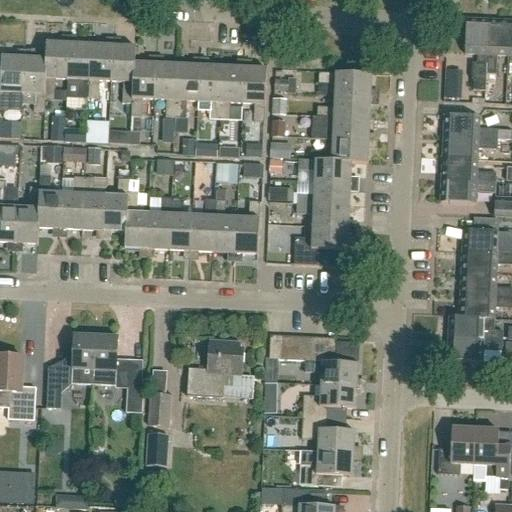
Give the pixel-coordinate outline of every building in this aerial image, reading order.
[(486,93),(486,83),(486,76),(489,22),(467,21),(465,56),(477,57),(477,65),(473,65),(472,70),(474,70),(473,93),(486,93)] [(509,58),(511,23),(489,22),(486,76),(496,76),(497,58),(509,58)] [(68,81),(70,41),(62,40),(62,44),(47,44),(46,60),(47,60),(45,102),(55,102),(56,81),(68,81)] [(89,100),(92,46),(77,45),(78,41),(70,41),(68,81),(67,99),(88,100),(89,100)] [(92,46),(89,100),(99,100),(100,83),(112,84),(114,43),(106,43),(106,47),(92,46)] [(121,43),(114,43),(112,84),(124,84),(123,105),(132,106),(133,106),(134,64),(135,64),(136,48),(121,48),(121,43)] [(0,111),(10,112),(11,105),(22,106),(25,55),(18,55),(17,58),(2,58),(1,78),(0,94),(0,95),(1,95),(0,109),(0,111)] [(34,113),(45,114),(45,102),(47,60),(46,60),(33,59),(33,55),(25,55),(22,106),(35,107),(34,113)] [(297,56),(283,55),(282,73),(296,74),(297,56)] [(155,102),(157,61),(149,61),(149,64),(135,64),(134,64),(133,106),(132,106),(132,118),(142,118),(143,102),(155,102)] [(176,120),(179,66),(164,65),(165,62),(157,61),(155,102),(167,103),(166,120),(176,120)] [(199,104),(201,64),(193,63),(193,67),(179,66),(176,120),(186,121),(187,104),(199,104)] [(199,104),(198,112),(210,113),(210,122),(220,122),(223,68),(208,68),(208,64),(201,64),(199,104)] [(243,106),(245,66),(237,66),(237,69),(223,68),(220,122),(230,123),(231,106),(243,106)] [(245,66),(243,106),(255,107),(254,124),(265,125),(265,108),(267,71),(252,70),(252,66),(245,66)] [(335,98),(375,100),(376,92),(371,92),(371,77),(335,75),(335,76),(319,75),(318,86),(335,87),(335,98)] [(276,82),(276,91),(285,92),(286,83),(276,82)] [(458,91),(445,91),(445,101),(458,101),(458,91)] [(375,107),(375,100),(335,98),(335,110),(317,110),(317,120),(370,122),(370,107),(375,107)] [(274,101),(274,116),(286,116),(286,102),(274,101)] [(444,139),(498,141),(511,142),(511,134),(511,131),(499,131),(480,130),(480,118),(445,117),(444,139)] [(369,136),(370,122),(317,120),(314,120),(313,142),(333,143),(333,142),(374,144),(374,136),(369,136)] [(163,122),(163,133),(173,133),(174,122),(163,122)] [(274,124),(273,140),(284,140),(284,125),(274,124)] [(3,127),(3,139),(20,139),(20,127),(3,127)] [(66,130),(65,143),(87,144),(88,131),(66,130)] [(52,131),(51,142),(63,143),(64,131),(52,131)] [(131,136),(130,147),(140,147),(140,136),(131,136)] [(498,152),(498,141),(444,139),(443,160),(478,162),(479,151),(498,152)] [(373,151),(374,144),(333,142),(333,143),(333,154),(312,154),(311,163),(311,164),(352,165),(352,166),(368,166),(369,151),(373,151)] [(184,157),(195,158),(195,145),(185,144),(184,157)] [(221,145),(221,158),(231,159),(231,145),(221,145)] [(288,146),(272,145),(272,159),(288,160),(288,146)] [(0,162),(9,163),(10,147),(0,146),(0,162)] [(207,146),(207,158),(217,159),(218,146),(207,146)] [(247,146),(246,158),(260,159),(261,146),(247,146)] [(46,161),(60,162),(61,151),(46,150),(46,161)] [(78,151),(77,164),(85,164),(85,151),(78,151)] [(100,152),(90,152),(89,162),(99,163),(100,152)] [(122,153),(122,163),(130,164),(130,161),(130,153),(122,153)] [(477,173),(478,162),(443,160),(442,182),(496,185),(497,174),(477,173)] [(173,164),(158,163),(157,173),(173,174),(173,164)] [(215,182),(234,182),(235,164),(215,163),(215,182)] [(311,164),(311,163),(299,163),(299,173),(316,174),(316,186),(356,187),(356,180),(351,180),(352,166),(352,165),(311,164)] [(254,168),(253,180),(262,181),(263,168),(254,168)] [(61,237),(62,197),(50,196),(51,179),(41,178),(40,190),(41,190),(39,231),(53,232),(53,236),(61,237)] [(63,179),(62,197),(74,197),(75,180),(63,179)] [(83,233),(85,181),(75,180),(74,197),(62,197),(61,237),(68,237),(68,232),(83,233)] [(16,251),(18,203),(19,192),(7,192),(7,182),(0,181),(0,245),(8,245),(8,250),(16,251)] [(104,239),(106,199),(94,198),(95,181),(85,181),(83,233),(97,234),(97,239),(104,239)] [(129,195),(130,183),(119,182),(118,199),(106,199),(104,239),(112,239),(112,235),(126,235),(127,235),(128,195),(129,195)] [(496,195),(496,185),(442,182),(441,204),(476,206),(476,194),(496,195)] [(148,257),(150,217),(138,216),(139,195),(139,183),(130,183),(129,195),(128,195),(127,235),(126,235),(125,251),(140,252),(140,257),(148,257)] [(356,195),(356,187),(316,186),(315,198),(298,197),(298,207),(350,209),(351,195),(356,195)] [(41,190),(40,190),(31,190),(30,203),(18,203),(16,251),(23,251),(24,246),(39,247),(39,231),(41,190)] [(281,202),(282,191),(271,191),(271,202),(281,202)] [(199,260),(199,255),(214,255),(216,203),(217,193),(207,192),(205,219),(194,219),(192,259),(199,260)] [(511,220),(511,199),(495,199),(494,219),(511,220)] [(155,257),(155,253),(170,253),(172,201),(162,200),(161,217),(150,217),(148,257),(155,257)] [(192,259),(194,219),(182,218),(182,201),(172,201),(170,253),(184,254),(184,259),(192,259)] [(225,220),(226,203),(216,203),(214,255),(228,256),(228,261),(236,261),(237,221),(225,220)] [(237,221),(236,261),(243,262),(243,257),(258,258),(260,221),(261,205),(250,205),(249,222),(237,221)] [(350,224),(350,209),(298,207),(298,217),(315,218),(314,230),(354,231),(355,224),(350,224)] [(354,239),(354,231),(314,230),(314,242),(297,241),(296,268),(343,270),(344,254),(349,254),(349,239),(354,239)] [(463,254),(511,256),(511,246),(498,246),(499,234),(464,232),(463,254)] [(511,266),(511,256),(463,254),(461,276),(496,277),(497,266),(511,266)] [(511,289),(496,289),(496,277),(461,276),(460,298),(511,299),(511,289)] [(511,310),(511,299),(460,298),(459,319),(459,320),(484,321),(494,322),(495,309),(511,310)] [(484,321),(459,320),(459,319),(450,318),(449,341),(502,343),(503,332),(483,331),(484,321)] [(93,387),(95,338),(74,337),(72,371),(48,370),(46,410),(60,411),(61,385),(93,387)] [(280,362),(281,338),(270,337),(269,361),(280,362)] [(116,366),(118,339),(95,338),(93,387),(127,389),(126,415),(143,416),(144,392),(141,392),(142,367),(116,366)] [(291,362),(292,338),(281,338),(280,362),(291,362)] [(302,363),(303,339),(292,338),(291,362),(302,363)] [(313,363),(314,339),(303,339),(302,363),(305,363),(313,363)] [(324,364),(325,340),(314,339),(313,363),(324,364)] [(335,365),(336,345),(336,341),(325,340),(324,364),(335,365)] [(501,353),(502,353),(502,343),(449,341),(448,363),(500,365),(501,353)] [(240,346),(209,343),(207,372),(188,371),(186,399),(222,401),(224,377),(242,378),(244,352),(239,352),(240,346)] [(305,363),(304,374),(321,375),(320,387),(361,389),(362,381),(358,381),(359,366),(355,366),(356,357),(351,357),(352,345),(336,345),(335,365),(324,364),(313,363),(305,363)] [(0,409),(8,410),(8,421),(34,423),(36,390),(21,389),(23,359),(0,357),(0,409)] [(265,416),(277,416),(278,387),(266,386),(265,416)] [(361,397),(361,389),(320,387),(319,399),(304,398),(302,420),(327,421),(327,410),(356,411),(357,397),(361,397)] [(170,430),(172,397),(150,396),(148,428),(170,430)] [(326,432),(327,421),(302,420),(301,441),(318,442),(317,454),(358,456),(359,449),(355,449),(356,433),(326,432)] [(474,468),(475,431),(452,430),(451,452),(439,451),(438,477),(459,478),(460,467),(474,468)] [(475,431),(474,468),(473,483),(485,483),(486,479),(500,480),(509,480),(510,450),(498,449),(499,432),(475,431)] [(301,453),(299,487),(342,490),(342,478),(353,479),(354,464),(358,464),(358,456),(317,454),(301,453)] [(148,458),(147,468),(166,470),(167,459),(148,458)] [(34,476),(22,476),(21,491),(0,490),(0,502),(33,504),(34,476)] [(500,480),(500,491),(508,492),(509,480),(500,480)] [(283,491),(282,511),(343,511),(343,509),(326,508),(327,493),(283,491)] [(57,497),(57,510),(88,511),(88,499),(57,497)] [(141,498),(115,499),(115,510),(141,509),(141,498)]
